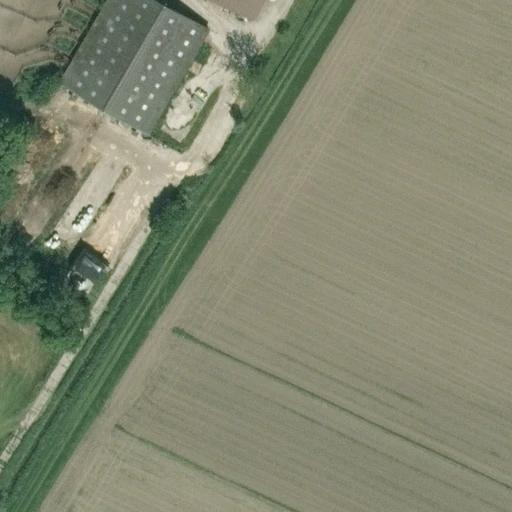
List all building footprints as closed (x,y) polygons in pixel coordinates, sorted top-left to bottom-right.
[(148,133),(207,28),(157,0),(107,0),(60,82),(148,133)] [(209,0),(254,20),(263,0),(209,0)] [(27,184),(45,161),(28,148),(10,170),(27,184)] [(133,221),(149,197),(134,186),(126,198),(118,193),(97,224),(112,234),(124,216),(133,221)] [(95,277),(116,252),(98,238),(78,263),(95,277)]
